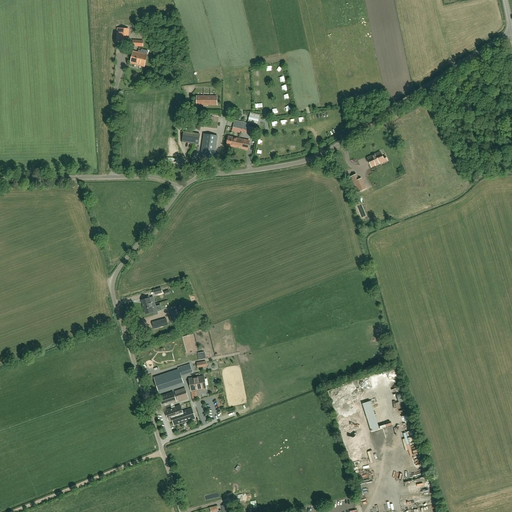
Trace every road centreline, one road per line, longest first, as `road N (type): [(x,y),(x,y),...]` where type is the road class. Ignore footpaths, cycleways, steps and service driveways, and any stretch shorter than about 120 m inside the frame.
road 1 (unclassified): [(179,189),(204,176),(313,158),(511,31)]
road 2 (unclassified): [(181,511),(111,290),(121,262),(179,189)]
road 3 (unclassified): [(0,180),(150,177),(179,189)]
road 4 (track): [(162,451),(15,511)]
